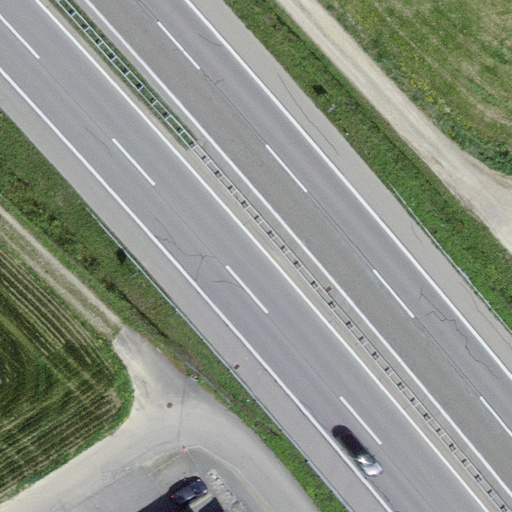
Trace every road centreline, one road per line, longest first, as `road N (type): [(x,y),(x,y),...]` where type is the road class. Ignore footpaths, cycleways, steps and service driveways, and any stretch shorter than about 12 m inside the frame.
road 1 (motorway): [(0,22),(434,511)]
road 2 (motorway): [(511,442),(131,0)]
road 3 (unclassified): [(288,511),(195,404),(22,511)]
road 4 (track): [(511,219),(457,175),(292,0)]
road 5 (track): [(195,404),(0,222)]
